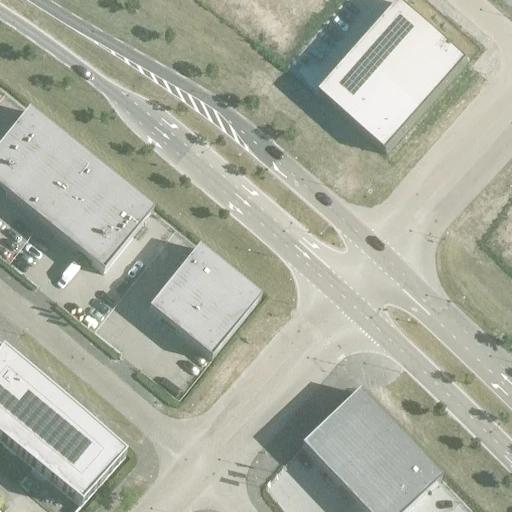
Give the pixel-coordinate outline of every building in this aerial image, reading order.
[(400,6),(319,97),(386,157),(467,65),(400,6)] [(28,114),(0,148),(0,194),(40,226),(90,164),(28,114)] [(90,164),(40,226),(102,277),(152,214),(90,164)] [(198,251),(147,313),(210,363),(260,301),(198,251)] [(35,384),(4,358),(0,354),(0,446),(79,511),(124,461),(90,431),(74,417),(35,384)] [(358,395),(300,450),(358,511),(409,511),(440,482),(358,395)]
